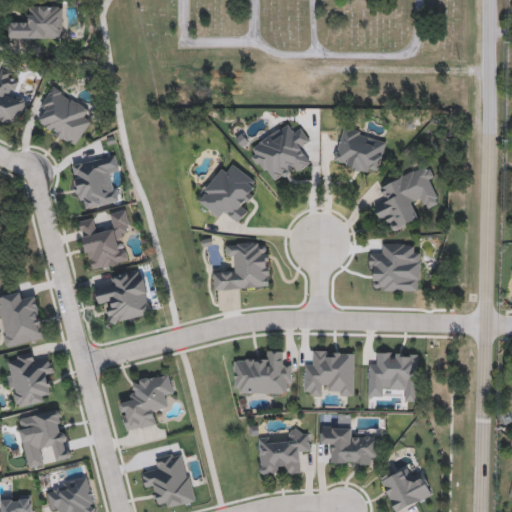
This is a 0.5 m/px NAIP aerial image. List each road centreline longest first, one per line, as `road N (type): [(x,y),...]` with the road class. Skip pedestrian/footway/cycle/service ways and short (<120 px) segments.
road 1 (residential): [(84,365),(224,325),(318,318),(487,326)]
road 2 (residential): [(122,511),(35,171),(0,156)]
road 3 (tertiary): [(492,0),(487,326)]
road 4 (tertiary): [(484,511),(487,326)]
